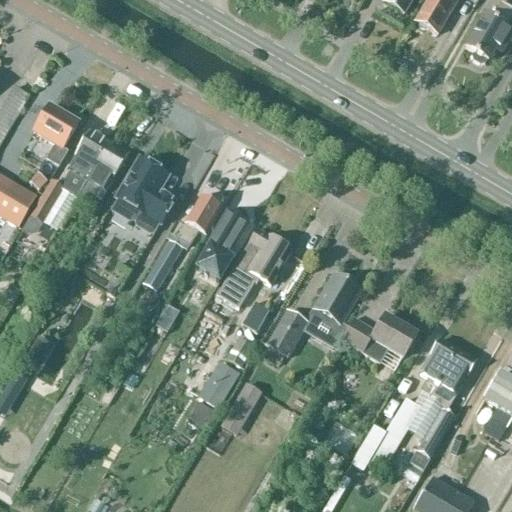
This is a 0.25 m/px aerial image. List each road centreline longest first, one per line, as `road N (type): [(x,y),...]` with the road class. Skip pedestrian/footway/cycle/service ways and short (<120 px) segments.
road 1 (unclassified): [(13,0),(511,291)]
road 2 (tertiary): [(511,198),(172,0)]
